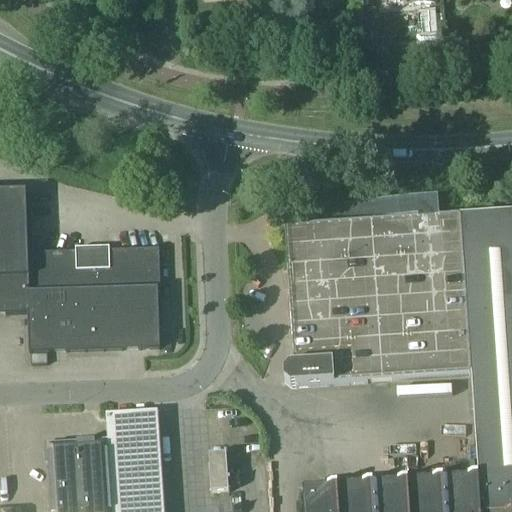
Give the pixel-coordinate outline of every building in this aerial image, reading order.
[(271,27),(257,28),(258,38),(258,42),(272,41),(272,39),(271,27)] [(27,196),(0,197),(0,317),(28,316),(30,356),(160,352),(158,294),(159,294),(158,254),(28,258),(27,196)] [(294,370),(284,377),(285,385),(296,391),(471,379),(477,478),(302,490),(303,511),(511,511),(511,217),(285,231),(294,370)] [(162,511),(156,414),(106,417),(108,443),(112,511),(162,511)] [(52,511),(112,511),(108,443),(48,447),(52,511)] [(212,497),(229,496),(226,459),(209,460),(212,497)]
